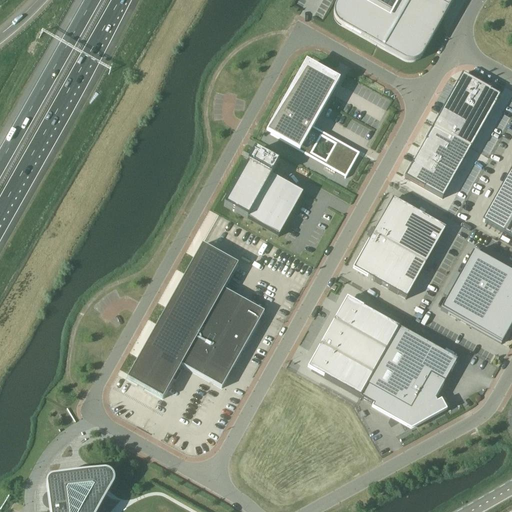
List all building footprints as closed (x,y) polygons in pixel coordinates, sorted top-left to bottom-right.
[(337,0),(335,5),(333,10),(333,15),(334,19),(336,23),(339,26),(403,62),(407,63),(411,63),(415,62),(419,59),(422,56),(453,0),(337,0)] [(311,129),(339,81),(305,62),(265,133),(298,152),(299,149),(309,155),(321,135),(311,129)] [(462,79),(406,178),(446,201),(503,100),(462,79)] [(338,147),(327,166),(344,176),(355,157),(338,147)] [(278,165),(254,152),(224,207),(278,238),(302,195),(271,177),(278,165)] [(280,167),(274,177),(279,180),(285,170),(280,167)] [(511,169),(482,222),(511,238),(511,169)] [(391,201),(352,270),(405,300),(444,230),(391,201)] [(237,266),(202,246),(127,380),(162,400),(181,367),(221,389),(264,313),(223,291),(237,266)] [(511,324),(511,275),(473,253),(440,311),(501,345),(511,324)] [(345,300),(306,370),(359,398),(399,329),(345,300)] [(399,329),(359,398),(373,406),(371,409),(409,430),(445,410),(441,403),(437,405),(435,402),(457,361),(399,329)] [(105,472),(78,476),(78,479),(52,483),(50,484),(49,486),(49,489),(52,511),(90,511),(106,495),(104,493),(111,483),(112,479),(111,476),(108,473),(105,472)]
